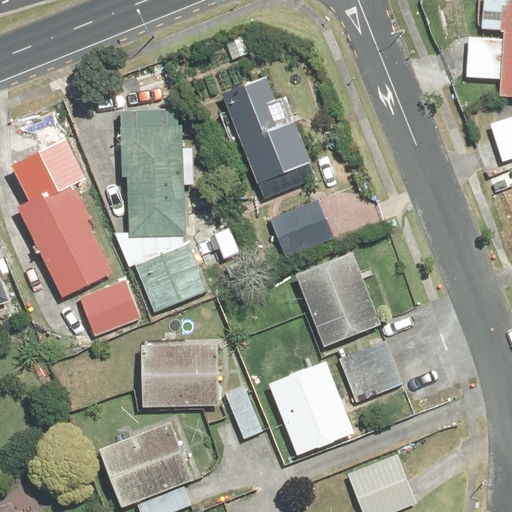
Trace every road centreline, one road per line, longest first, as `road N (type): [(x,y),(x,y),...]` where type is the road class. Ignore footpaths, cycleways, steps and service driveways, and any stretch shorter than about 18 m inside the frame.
road 1 (residential): [(511,406),(493,323),(358,0)]
road 2 (primary): [(126,0),(0,50)]
